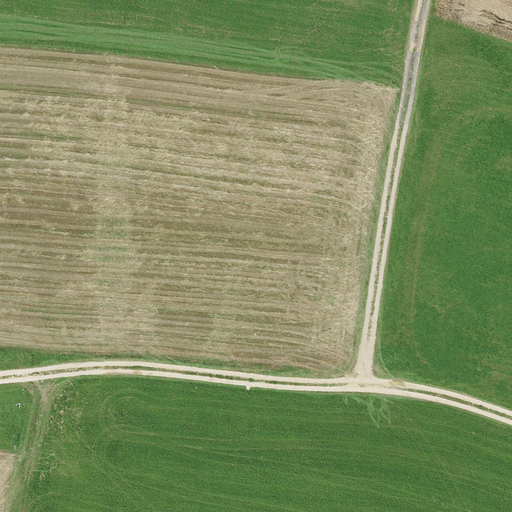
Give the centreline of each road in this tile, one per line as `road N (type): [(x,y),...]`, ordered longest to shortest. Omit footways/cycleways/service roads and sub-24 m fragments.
road 1 (track): [(511,421),(391,390),(242,383),(127,366),(0,381)]
road 2 (track): [(364,389),(428,0)]
road 3 (track): [(26,511),(44,376)]
